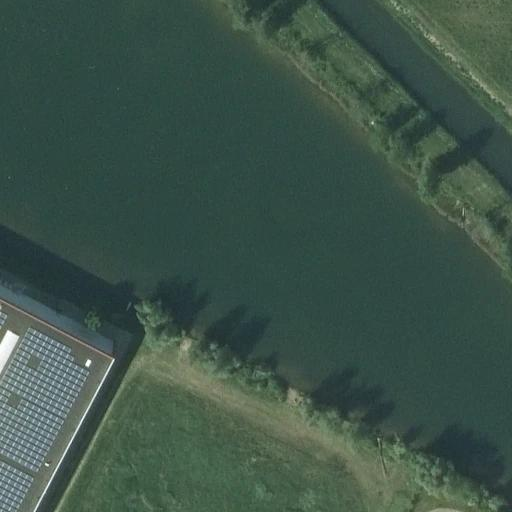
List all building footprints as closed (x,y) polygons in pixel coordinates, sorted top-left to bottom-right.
[(0,280),(0,511),(27,511),(116,342),(0,280)] [(165,381),(154,402),(177,414),(188,393),(165,381)] [(188,393),(177,414),(189,421),(202,427),(213,406),(188,393)] [(154,402),(143,423),(178,442),(189,421),(177,414),(154,402)] [(213,406),(202,427),(225,439),(236,418),(213,406)] [(189,421),(178,442),(214,460),(225,439),(202,427),(189,421)] [(143,423),(132,445),(167,463),(178,442),(143,423)] [(178,442),(167,463),(203,482),(214,460),(178,442)] [(132,445),(121,466),(156,484),(167,463),(132,445)] [(295,449),(284,470),(307,482),(318,461),(295,449)] [(318,461),(307,482),(319,488),(332,495),(343,474),(318,461)] [(167,463),(156,484),(192,503),(203,482),(167,463)] [(121,466),(109,487),(145,506),(156,484),(121,466)] [(284,470),(273,491),(308,510),(319,488),(307,482),(284,470)] [(343,474),(332,495),(355,507),(366,486),(343,474)] [(156,484),(145,506),(156,511),(186,511),(192,503),(156,484)] [(109,487),(98,509),(104,511),(141,511),(145,506),(109,487)] [(319,488),(308,510),(312,511),(352,511),(355,507),(332,495),(319,488)] [(273,491),(261,511),(307,511),(308,510),(273,491)]
